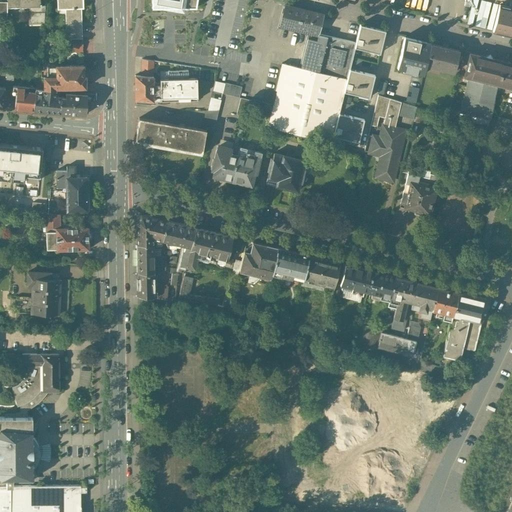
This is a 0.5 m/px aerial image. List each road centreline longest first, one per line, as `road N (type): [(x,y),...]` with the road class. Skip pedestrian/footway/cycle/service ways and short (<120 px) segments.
road 1 (residential): [(511,286),(114,188)]
road 2 (secondary): [(114,188),(119,511)]
road 3 (residential): [(511,48),(308,0)]
road 4 (residential): [(483,388),(426,511)]
